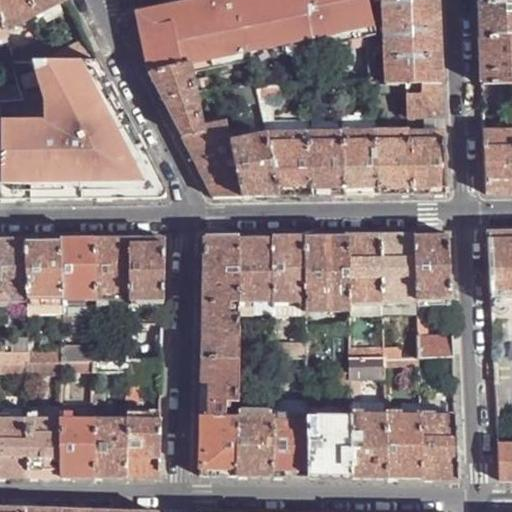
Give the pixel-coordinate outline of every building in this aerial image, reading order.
[(37,16),(30,0),(0,0),(0,14),(5,32),(35,17),(37,16)] [(67,1),(66,0),(30,0),(37,16),(64,2),(67,1)] [(367,0),(206,0),(137,14),(149,73),(189,63),(189,66),(301,43),(332,36),(334,44),(368,38),(367,37),(376,35),(367,0)] [(441,83),(437,0),(383,0),(383,2),(387,86),(408,85),(441,83)] [(511,3),(477,4),(479,40),(511,38),(511,3)] [(368,53),(368,38),(334,44),(332,36),(301,43),(306,86),(309,86),(339,85),(338,85),(342,84),(371,83),(370,69),(375,68),(374,53),(368,53)] [(511,38),(479,40),(481,85),(511,84),(511,38)] [(98,63),(86,40),(71,47),(75,63),(98,63)] [(306,86),(301,43),(189,66),(195,94),(220,91),(255,86),(257,88),(281,87),(306,86)] [(75,63),(71,47),(48,58),(50,64),(75,63)] [(48,58),(46,50),(11,60),(12,64),(30,64),(50,64),(48,58)] [(122,201),(166,200),(166,192),(163,187),(141,145),(98,63),(75,63),(50,64),(30,64),(40,103),(41,118),(28,124),(0,125),(0,195),(0,202),(38,202),(74,201),(122,201)] [(183,138),(203,134),(201,126),(195,94),(189,66),(189,63),(149,73),(172,116),(183,138)] [(342,84),(342,92),(353,92),(364,91),(375,91),(375,87),(375,83),(371,83),(342,84)] [(443,118),(441,83),(408,85),(408,92),(410,118),(425,118),(443,118)] [(309,86),(309,102),(334,101),(334,92),(342,92),(342,84),(338,85),(339,85),(309,86)] [(511,84),(481,85),(482,101),(511,100),(511,84)] [(408,92),(408,85),(387,86),(375,87),(375,91),(376,94),(408,92)] [(281,99),(281,87),(257,88),(259,100),(274,99),(281,99)] [(0,102),(20,101),(18,92),(0,93),(0,102)] [(276,137),(274,99),(259,100),(266,136),(267,137),(276,137)] [(425,133),(425,118),(410,118),(410,134),(425,133)] [(444,133),(443,118),(425,118),(425,133),(444,133)] [(343,121),(344,135),(377,134),(376,120),(343,121)] [(231,143),(226,121),(201,126),(203,134),(183,138),(215,199),(231,198),(242,198),(231,143)] [(508,194),(511,193),(511,131),(484,132),(487,194),(508,194)] [(447,195),(444,133),(425,133),(410,134),(413,196),(433,195),(447,195)] [(379,196),(377,134),(344,135),(345,197),(366,196),(379,196)] [(413,196),(410,134),(377,134),(379,196),(399,196),(413,196)] [(345,197),(344,135),(310,136),(312,197),(332,197),(345,197)] [(265,198),(279,198),(267,137),(266,136),(231,143),(242,198),(265,198)] [(312,197),(310,136),(276,137),(267,137),(279,198),(299,197),(312,197)] [(511,299),(511,233),(503,234),(489,234),(492,300),(511,299)] [(418,301),(415,235),(395,236),(383,236),(384,302),(418,301)] [(452,300),(449,235),(429,235),(415,235),(418,301),(452,300)] [(384,302),(383,236),(363,236),(350,237),(351,302),(384,302)] [(307,303),(306,237),(286,238),(273,238),(274,303),(307,303)] [(351,302),(350,237),(325,237),(306,237),(307,303),(307,312),(351,312),(351,302)] [(274,303),(273,238),(254,238),(241,239),(240,303),(274,303)] [(240,303),(241,239),(220,239),(206,239),(205,304),(232,303),(240,303)] [(96,301),(129,301),(129,240),(109,241),(95,241),(96,301)] [(164,300),(165,240),(144,240),(129,240),(129,301),(161,301),(164,300)] [(96,301),(95,241),(74,241),(60,242),(62,302),(96,301)] [(0,302),(28,302),(26,242),(6,242),(0,242),(0,302)] [(62,302),(60,242),(39,242),(26,242),(28,302),(40,302),(62,302)] [(453,316),(452,300),(418,301),(418,317),(453,316)] [(62,314),(62,302),(40,302),(41,315),(62,314)] [(240,351),(240,315),(232,315),(232,303),(205,304),(204,360),(240,360),(240,351)] [(162,362),(163,327),(161,326),(129,327),(129,352),(129,362),(162,362)] [(455,357),(454,337),(419,337),(419,339),(420,358),(430,358),(455,357)] [(420,358),(419,339),(411,339),(411,349),(385,350),(385,359),(420,358)] [(63,352),(63,363),(96,362),(96,352),(96,348),(63,348),(63,352)] [(308,359),(308,350),(274,350),(274,351),(274,360),(308,359)] [(351,360),(351,350),(340,351),(340,365),(351,364),(351,360)] [(385,359),(385,350),(351,350),(351,360),(385,359)] [(274,360),(274,351),(240,351),(240,360),(274,360)] [(63,363),(63,352),(29,353),(29,364),(63,363)] [(96,362),(129,362),(129,352),(96,352),(96,362)] [(29,364),(29,353),(0,353),(0,364),(27,364),(29,364)] [(420,367),(420,358),(385,359),(386,368),(420,367)] [(420,367),(420,375),(430,375),(430,358),(420,358),(420,367)] [(386,368),(385,359),(351,360),(351,364),(351,374),(352,379),(386,379),(386,368)] [(204,360),(202,418),(228,418),(228,417),(227,401),(239,402),(240,360),(204,360)] [(96,372),(96,362),(63,363),(63,373),(96,372)] [(128,373),(129,362),(96,362),(96,372),(96,374),(128,373)] [(162,385),(162,362),(129,362),(128,373),(128,386),(162,385)] [(63,373),(63,363),(29,364),(27,364),(27,374),(63,373)] [(0,374),(27,374),(27,364),(0,364),(0,374)] [(351,374),(351,364),(340,365),(308,365),(308,374),(321,374),(338,374),(351,374)] [(321,385),(321,374),(308,374),(308,385),(321,385)] [(339,385),(338,374),(321,374),(321,385),(339,385)] [(352,379),(351,374),(338,374),(339,385),(352,385),(352,379)] [(95,412),(107,412),(106,401),(95,401),(95,412)] [(309,418),(309,405),(274,405),(274,417),(309,418)] [(458,417),(457,405),(422,406),(422,417),(458,417)] [(139,411),(139,421),(159,421),(159,412),(139,411)] [(127,421),(127,412),(107,412),(95,412),(95,416),(95,421),(127,421)] [(388,480),(387,417),(352,416),(352,418),(353,479),(374,480),(388,480)] [(223,478),(238,478),(239,417),(228,417),(228,418),(202,418),(201,477),(223,478)] [(274,478),(274,417),(239,417),(238,478),(259,478),(274,478)] [(310,479),(309,418),(274,417),(274,478),(295,479),(310,479)] [(424,480),(422,417),(387,417),(388,480),(410,480),(424,480)] [(461,481),(458,417),(422,417),(424,480),(446,481),(461,481)] [(353,479),(352,418),(309,418),(310,479),(334,479),(353,479)] [(0,479),(16,480),(29,480),(28,421),(0,420),(0,479)] [(49,480),(62,479),(62,421),(28,421),(29,480),(49,480)] [(81,479),(94,479),(95,421),(62,421),(62,479),(81,479)] [(114,479),(127,479),(127,421),(95,421),(94,479),(114,479)] [(160,479),(162,422),(159,421),(139,421),(127,421),(127,479),(147,479),(160,479)] [(511,481),(511,446),(499,447),(501,482),(511,481)]
